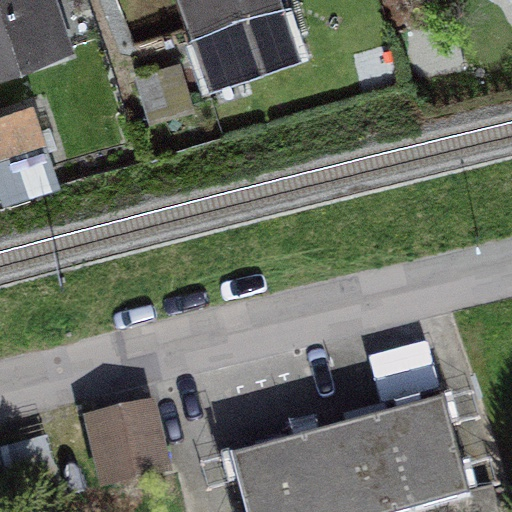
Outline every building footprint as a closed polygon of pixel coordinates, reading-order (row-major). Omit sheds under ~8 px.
[(53,0),(0,0),(0,83),(73,60),(53,0)] [(177,0),(208,91),(301,60),(280,0),(177,0)] [(14,119),(0,123),(0,159),(26,150),(14,119)] [(462,511),(434,411),(237,466),(250,511),(462,511)] [(149,418),(83,436),(101,502),(167,485),(149,418)]
